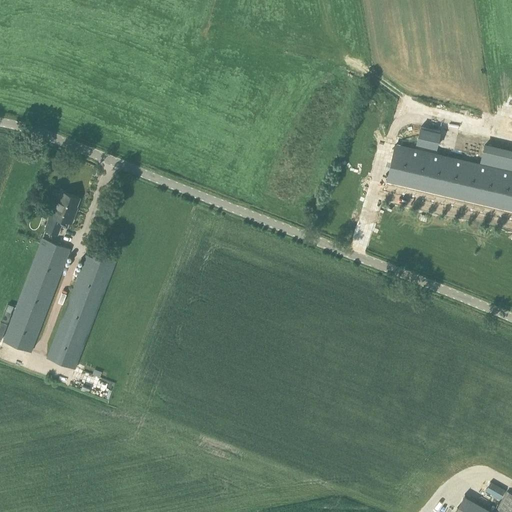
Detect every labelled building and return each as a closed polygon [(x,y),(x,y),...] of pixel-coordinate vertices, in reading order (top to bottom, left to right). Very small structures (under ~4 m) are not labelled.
[(459,111),(457,118),(473,121),(475,114),(459,111)] [(511,173),(394,146),(389,172),(386,184),(511,213),(511,173)] [(511,152),(480,147),(478,158),(511,164),(511,152)] [(70,223),(72,224),(78,208),(76,207),(80,197),(60,189),(54,206),(53,206),(44,230),(58,235),(61,226),(67,229),(70,223)] [(40,246),(3,341),(31,353),(72,249),(43,238),(42,240),(37,238),(35,244),(40,246)] [(86,255),(46,358),(76,369),(115,266),(86,255)] [(58,379),(60,374),(42,367),(40,373),(58,379)] [(455,464),(471,461),(469,448),(453,451),(455,464)] [(410,483),(410,491),(421,492),(421,483),(410,483)] [(504,490),(495,485),(490,493),(491,494),(499,499),(504,490)] [(493,511),(465,496),(455,511),(511,511),(511,494),(508,492),(502,502),(496,511),(493,511)]
